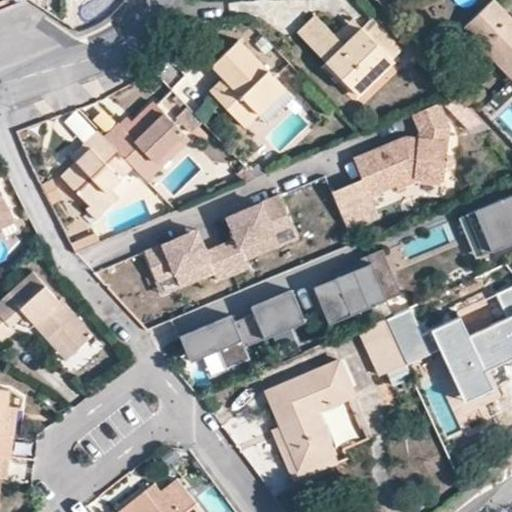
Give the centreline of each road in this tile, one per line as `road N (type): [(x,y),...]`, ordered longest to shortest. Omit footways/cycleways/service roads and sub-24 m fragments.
road 1 (residential): [(0,119),(66,255),(142,341),(267,511)]
road 2 (unknown): [(74,264),(332,153)]
road 3 (residential): [(0,85),(115,49),(154,0)]
